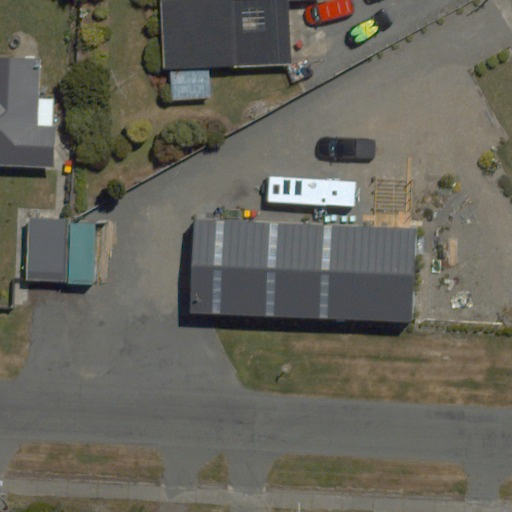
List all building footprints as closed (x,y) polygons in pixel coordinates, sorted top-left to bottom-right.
[(155,0),(157,67),(167,67),(169,106),(211,104),(210,69),(287,66),(285,0),(155,0)] [(0,167),(64,171),(67,97),(41,95),(43,53),(0,51),(0,167)] [(374,217),(491,147),(447,73),(396,103),(385,85),(355,103),(367,123),(331,144),(374,217)] [(342,185),(312,146),(276,174),(306,213),(342,185)] [(175,299),(174,212),(26,214),(27,279),(79,278),(79,306),(134,305),(134,300),(175,299)]
